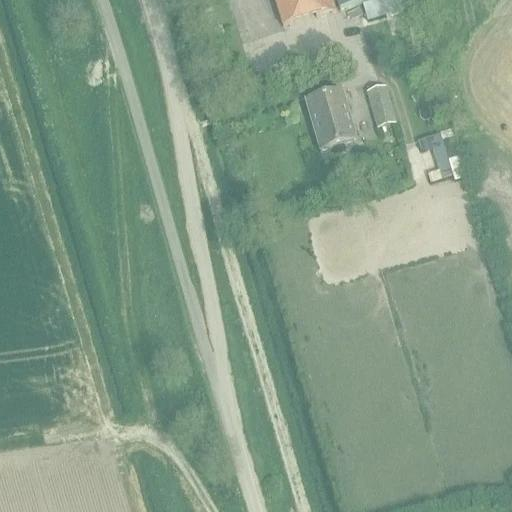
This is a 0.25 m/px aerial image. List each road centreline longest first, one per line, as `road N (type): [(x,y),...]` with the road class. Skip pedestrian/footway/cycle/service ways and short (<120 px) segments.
road 1 (unclassified): [(215,383),(100,0)]
road 2 (unclassified): [(215,383),(217,338),(149,0)]
road 3 (unclassified): [(254,511),(215,383)]
